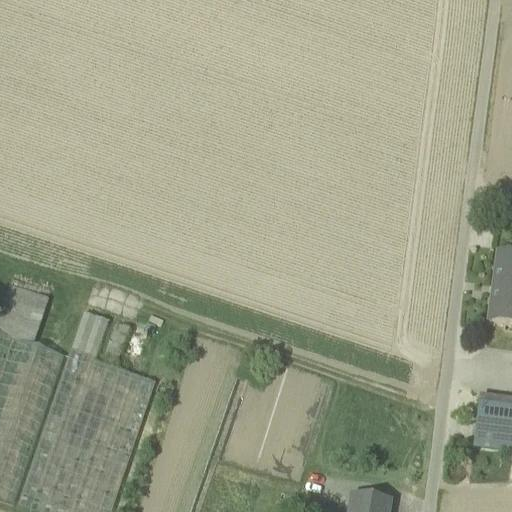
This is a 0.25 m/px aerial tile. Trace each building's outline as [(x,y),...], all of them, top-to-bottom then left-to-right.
[(489,326),(511,328),(511,259),(497,258),(489,326)] [(10,291),(0,317),(0,339),(30,350),(46,303),(10,291)] [(17,511),(20,511),(111,511),(154,387),(114,374),(101,369),(93,367),(107,326),(82,318),(17,511)] [(114,374),(115,370),(128,333),(116,328),(101,369),(114,374)] [(0,505),(12,509),(63,361),(30,350),(0,339),(0,505)] [(473,449),(511,454),(511,406),(479,402),(473,449)] [(387,511),(389,505),(350,499),(348,511),(387,511)]
